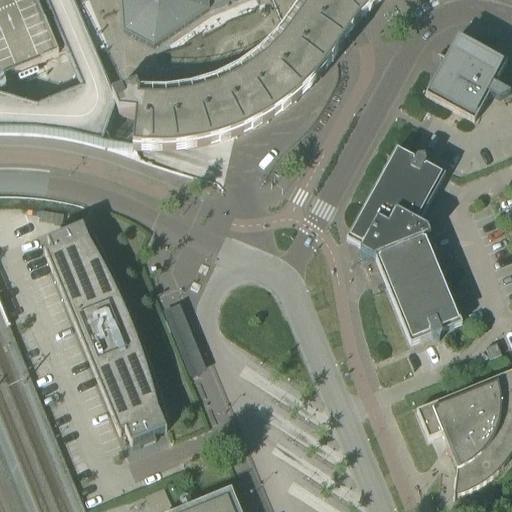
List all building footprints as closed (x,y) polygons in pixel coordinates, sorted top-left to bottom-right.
[(0,0),(0,135),(6,136),(21,136),(31,137),(42,138),(52,139),(62,140),(72,142),(81,144),(92,147),(102,150),(108,152),(137,162),(138,161),(136,154),(145,156),(149,155),(152,155),(159,155),(166,155),(173,154),(186,153),(204,150),(222,145),(225,144),(236,140),(258,130),(270,123),(295,104),(317,82),(322,76),(342,48),(340,45),(330,21),(328,17),(321,0),(0,0)] [(368,0),(372,8),(377,5),(384,0),(368,0)] [(438,56),(438,68),(438,73),(425,98),(474,124),(489,97),(498,103),(510,96),(494,87),(507,65),(458,38),(445,61),(438,56)] [(375,262),(410,347),(431,339),(432,341),(439,343),(441,337),(441,335),(462,326),(427,240),(430,239),(427,232),(418,227),(445,177),(425,166),(426,165),(424,158),(417,160),(416,162),(396,151),(346,242),(362,251),(360,255),(373,262),(375,262)] [(86,238),(82,229),(47,243),(50,252),(44,255),(119,439),(126,436),(131,448),(142,444),(144,448),(144,449),(145,449),(147,450),(148,450),(149,450),(150,449),(151,448),(152,447),(152,446),(152,444),(150,440),(166,434),(161,421),(167,419),(146,356),(120,295),(91,236),(86,238)] [(180,309),(162,315),(189,382),(206,375),(180,309)] [(490,362),(501,358),(496,347),(485,351),(490,362)] [(511,374),(416,414),(428,443),(442,437),(447,451),(444,455),(447,457),(451,460),(456,473),(452,502),(454,503),(454,500),(462,498),(470,495),(477,491),(484,487),(491,482),(497,476),(503,470),(508,464),(511,456),(511,374)] [(162,491),(145,498),(150,511),(169,511),(171,511),(162,491)] [(180,511),(179,511),(239,511),(231,491),(193,507),(180,511)]
